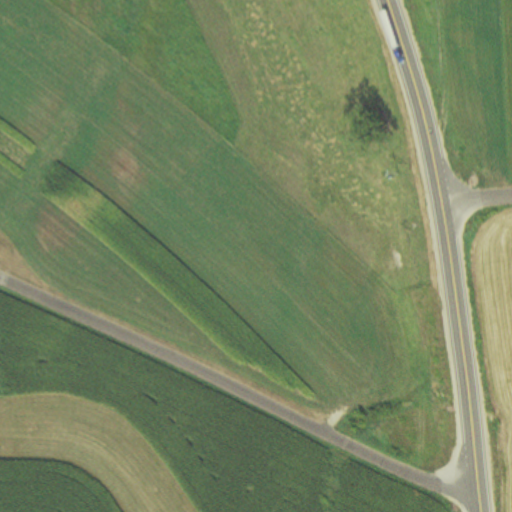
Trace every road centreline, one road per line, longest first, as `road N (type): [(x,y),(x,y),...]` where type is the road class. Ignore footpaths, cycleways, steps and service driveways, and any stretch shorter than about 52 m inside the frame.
road 1 (residential): [(476,498),(0,277)]
road 2 (primary): [(382,0),(446,237),(477,511)]
